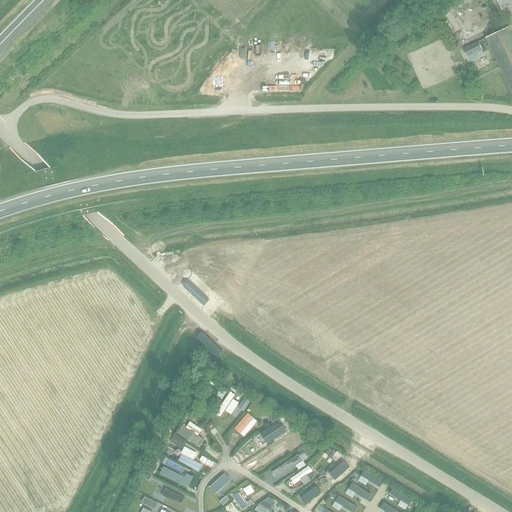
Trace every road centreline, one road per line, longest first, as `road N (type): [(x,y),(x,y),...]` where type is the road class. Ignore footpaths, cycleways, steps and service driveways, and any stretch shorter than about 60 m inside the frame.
road 1 (unclassified): [(498,511),(217,333),(0,129)]
road 2 (motorway): [(0,213),(139,177),(511,146)]
road 3 (track): [(191,309),(108,511)]
